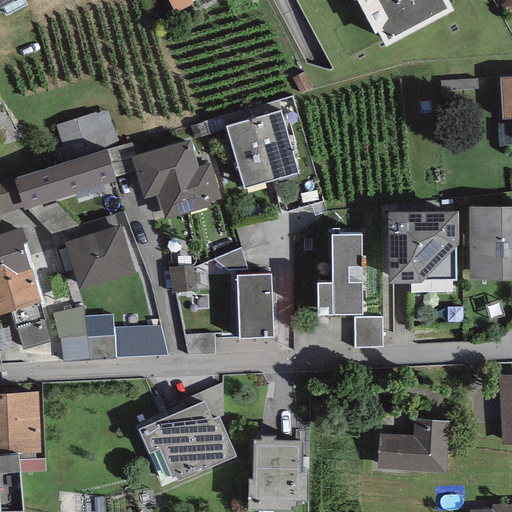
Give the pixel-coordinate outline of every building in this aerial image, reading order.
[(198,0),(168,0),(175,12),(198,0)] [(447,0),(357,0),(376,34),(378,33),(386,47),(454,11),(447,0)] [(511,77),(500,78),(502,118),(511,117),(511,77)] [(253,118),(271,180),(298,173),(280,110),(253,118)] [(271,180),(253,118),(226,126),(244,188),(271,180)] [(189,139),(130,157),(143,197),(157,193),(165,219),(211,205),(210,202),(221,198),(210,163),(197,167),(189,139)] [(124,144),(106,150),(114,177),(133,171),(124,144)] [(106,150),(13,179),(22,207),(23,210),(116,181),(114,177),(106,150)] [(13,179),(0,182),(0,213),(22,207),(13,179)] [(511,207),(469,208),(470,280),(511,279),(511,207)] [(456,213),(388,214),(389,283),(457,282),(456,213)] [(121,225),(64,242),(79,290),(136,273),(121,225)] [(0,233),(0,279),(31,269),(23,245),(27,243),(21,227),(0,233)] [(361,234),(331,234),(332,281),(317,282),(317,315),(362,315),(361,234)] [(247,269),(241,248),(214,260),(227,271),(247,269)] [(193,265),(170,268),(173,293),(196,290),(193,265)] [(31,269),(0,279),(0,314),(40,301),(31,269)] [(271,275),(237,276),(240,338),(274,336),(271,275)] [(83,306),(53,313),(58,338),(60,338),(86,334),(83,306)] [(382,318),(353,318),(354,348),(382,347),(382,318)] [(44,321),(17,329),(23,350),(50,341),(44,321)] [(114,327),(114,335),(116,358),(167,355),(159,326),(114,327)] [(87,337),(86,334),(60,338),(63,361),(89,360),(87,337)] [(213,334),(184,335),(187,355),(216,354),(213,334)] [(114,335),(87,337),(89,360),(116,358),(114,335)] [(511,375),(498,376),(500,446),(511,445),(511,375)] [(0,392),(0,456),(19,456),(41,454),(38,391),(0,392)] [(204,401),(137,429),(162,487),(236,456),(220,417),(212,420),(204,401)] [(413,435),(379,433),(377,469),(447,472),(450,420),(414,418),(413,435)] [(261,439),(252,439),(252,479),(248,479),(248,511),(292,511),(292,507),(296,507),(296,500),(306,500),(306,470),(303,470),(303,439),(275,439),(275,435),(261,435),(261,439)] [(0,456),(0,511),(21,511),(19,456),(0,456)] [(492,509),(470,510),(470,511),(511,511),(511,503),(492,504),(492,509)]
